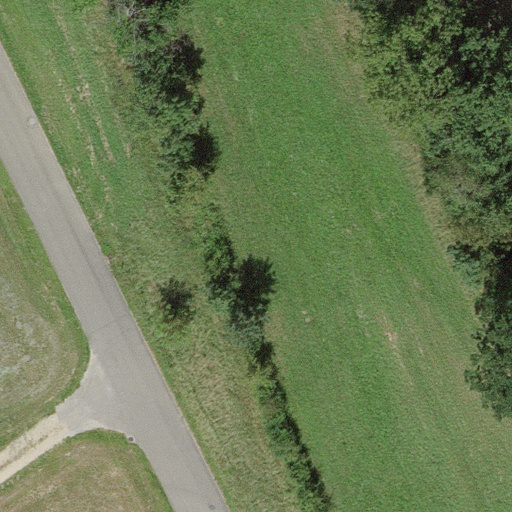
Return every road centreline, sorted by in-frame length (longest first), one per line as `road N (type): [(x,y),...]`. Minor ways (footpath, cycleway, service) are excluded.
road 1 (unclassified): [(195,511),(0,133)]
road 2 (track): [(125,377),(0,468)]
